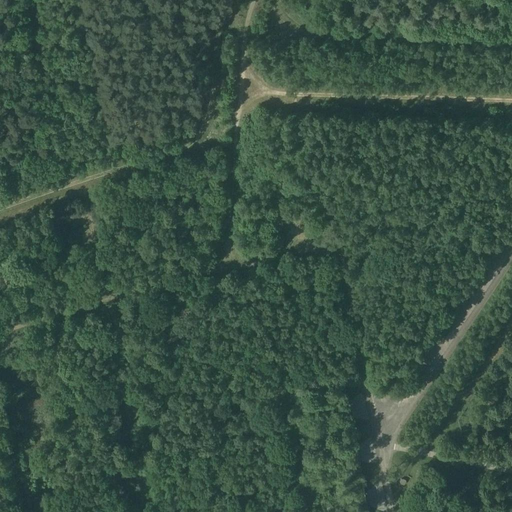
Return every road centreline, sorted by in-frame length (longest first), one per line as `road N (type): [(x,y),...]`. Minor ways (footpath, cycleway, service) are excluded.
road 1 (track): [(383,446),(341,251),(329,243),(106,289),(0,322)]
road 2 (track): [(228,0),(209,115),(189,143),(0,206)]
road 3 (track): [(511,99),(240,96)]
road 4 (track): [(254,0),(233,157),(245,261)]
road 5 (track): [(383,446),(511,257)]
